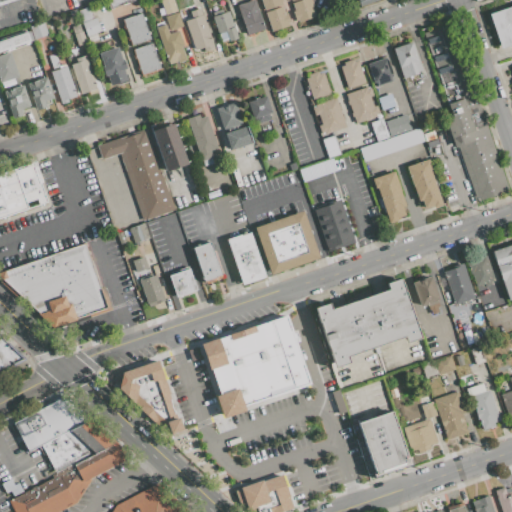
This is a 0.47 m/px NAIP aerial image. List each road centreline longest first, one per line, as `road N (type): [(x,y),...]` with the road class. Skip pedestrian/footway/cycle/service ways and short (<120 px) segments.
road 1 (residential): [(68,368),(511,212)]
road 2 (residential): [(0,153),(443,0)]
road 3 (primary): [(68,368),(221,511)]
road 4 (residential): [(331,511),(511,449)]
road 5 (residential): [(461,0),(511,147)]
